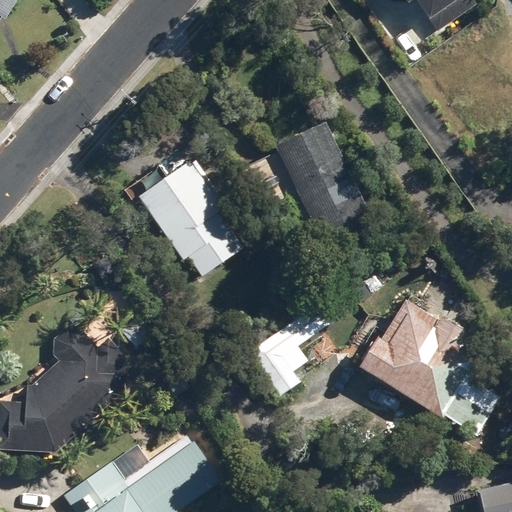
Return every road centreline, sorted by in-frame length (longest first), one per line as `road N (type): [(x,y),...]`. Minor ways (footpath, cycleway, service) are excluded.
road 1 (unknown): [(62,162),(269,445),(316,473),(444,511)]
road 2 (residential): [(166,0),(0,187)]
